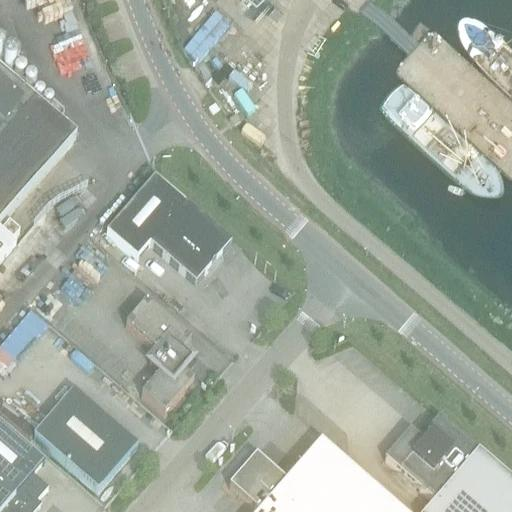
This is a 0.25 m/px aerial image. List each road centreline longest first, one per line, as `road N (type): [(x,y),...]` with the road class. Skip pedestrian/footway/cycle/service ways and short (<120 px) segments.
road 1 (unclassified): [(135,0),(191,117),(260,196),(349,276)]
road 2 (unclassified): [(349,276),(139,511)]
road 3 (unclassified): [(349,276),(511,414)]
